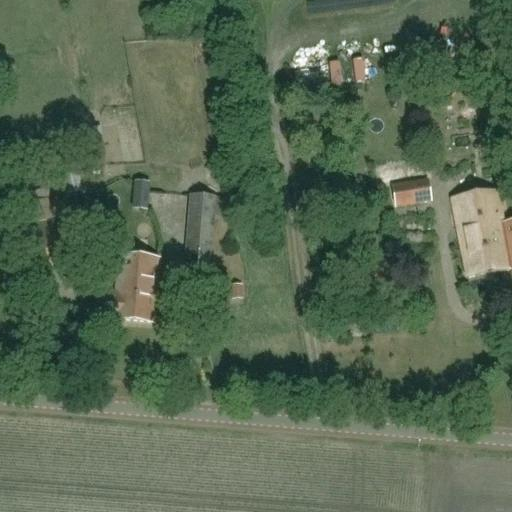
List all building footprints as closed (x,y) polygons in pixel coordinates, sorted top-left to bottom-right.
[(67,195),(90,191),(86,173),(62,177),(67,195)] [(431,203),(427,181),(392,187),(395,209),(431,203)] [(511,221),(503,224),(497,193),(453,201),(468,279),(511,270),(511,221)] [(210,255),(215,198),(192,196),(187,254),(210,255)] [(35,272),(61,267),(47,201),(21,207),(35,272)] [(155,324),(160,260),(118,257),(115,294),(97,292),(94,319),(113,320),(113,321),(155,324)] [(388,284),(381,285),(380,273),(365,275),(365,286),(366,302),(390,301),(388,284)]
